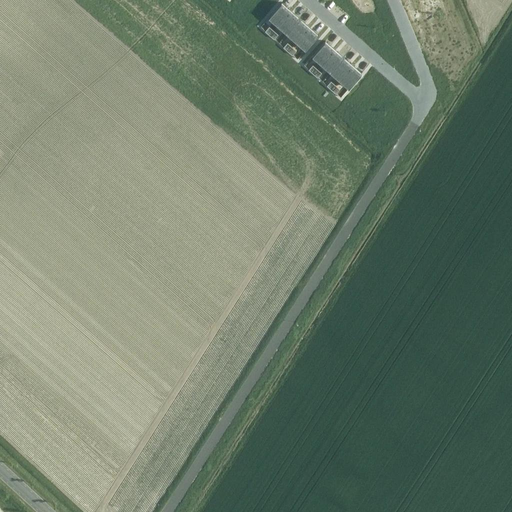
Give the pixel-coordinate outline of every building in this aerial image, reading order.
[(282,2),(269,16),(279,24),(291,10),(289,9),(287,7),(283,3),(282,2)] [(291,10),(279,24),(288,32),(300,18),(299,17),(295,13),(292,11),(291,10)] [(300,18),(288,32),(297,40),(309,26),(307,25),(305,23),(301,19),(300,18)] [(265,30),(270,34),(274,29),(269,25),(265,30)] [(309,26),(297,40),(306,48),(318,34),(317,33),(313,29),(310,27),(309,26)] [(274,29),(270,34),(274,38),(278,33),(274,29)] [(325,40),(313,54),(322,62),(334,48),(333,47),(331,45),(326,41),(325,40)] [(284,46),(288,50),(292,45),(288,41),(284,46)] [(292,45),(288,50),(293,54),(297,49),(292,45)] [(334,48),(322,62),(331,70),(343,56),(338,52),(336,50),(334,48)] [(343,56),(331,70),(340,78),(353,64),(351,63),(349,61),(344,57),(343,56)] [(309,68),(313,72),(317,68),(313,64),(309,68)] [(353,64),(340,78),(350,86),(362,73),(361,72),(356,68),(354,66),(353,64)] [(317,68),(313,72),(318,76),(322,72),(317,68)] [(327,84),(332,88),(336,84),(331,80),(327,84)] [(336,84),(332,88),(336,92),(340,88),(336,84)]
